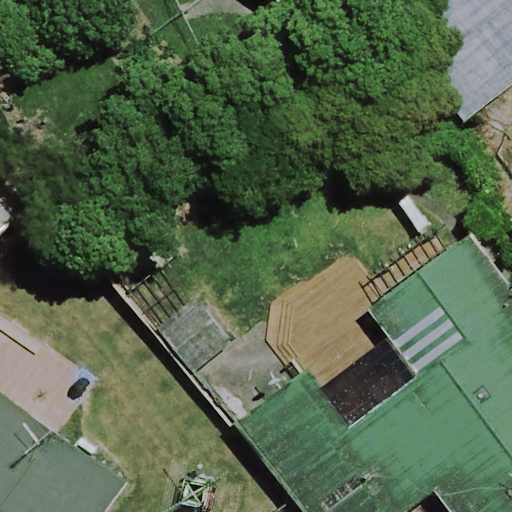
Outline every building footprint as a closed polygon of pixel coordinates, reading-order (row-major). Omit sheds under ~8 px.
[(395,0),(378,0),(385,8),(395,0)] [(511,88),(511,0),(448,0),(402,33),(465,121),(511,88)] [(0,220),(9,213),(0,202),(0,220)] [(308,511),(411,511),(428,499),(438,511),(511,511),(511,274),(490,246),(248,434),(308,511)] [(0,511),(115,511),(131,487),(0,400),(0,511)]
